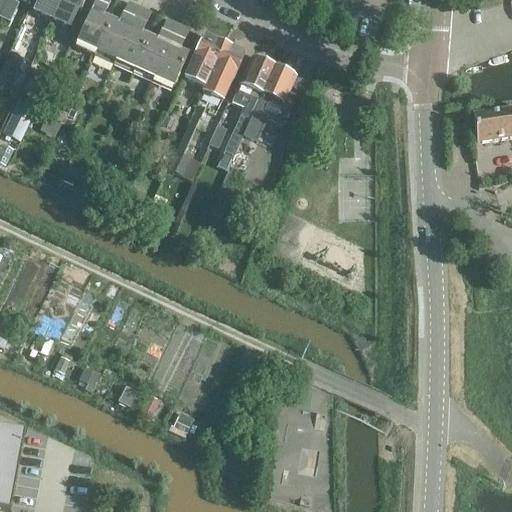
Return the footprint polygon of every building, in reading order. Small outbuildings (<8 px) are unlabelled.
[(7,0),(0,17),(0,18),(11,23),(19,7),(25,10),(28,1),(32,3),(32,0),(7,0)] [(61,0),(37,0),(31,15),(51,24),(61,0)] [(61,0),(51,24),(69,32),(77,14),(79,14),(85,0),(61,0)] [(96,0),(76,47),(95,55),(110,22),(103,18),(111,0),(96,0)] [(95,55),(115,64),(139,9),(128,4),(118,25),(110,22),(95,55)] [(115,64),(134,73),(149,39),(141,36),(151,15),(139,9),(115,64)] [(134,73),(153,82),(178,27),(166,21),(157,43),(149,39),(134,73)] [(178,27),(153,82),(173,90),(188,57),(180,53),(189,32),(178,27)] [(204,90),(204,89),(223,47),(203,38),(190,65),(191,65),(184,81),(204,90)] [(223,47),(204,89),(223,98),(230,83),(231,83),(244,57),(223,47)] [(0,76),(0,86),(8,91),(22,61),(10,55),(0,76)] [(231,106),(252,115),(261,97),(273,70),(264,66),(262,63),(257,61),(254,61),(251,60),(231,106)] [(252,115),(249,123),(243,138),(252,143),(262,119),(264,120),(268,112),(284,120),(289,109),(283,106),(287,97),(295,80),(293,79),(291,76),(286,73),(282,74),(273,70),(261,97),(252,115)] [(28,102),(40,107),(50,85),(38,79),(28,102)] [(46,119),(63,128),(68,117),(52,109),(46,119)] [(511,141),(511,110),(471,117),(476,146),(511,141)] [(243,138),(249,123),(240,119),(223,155),(233,159),(243,138)] [(225,133),(217,129),(208,149),(217,153),(225,133)] [(167,172),(192,185),(201,167),(176,154),(167,172)] [(51,344),(46,342),(39,355),(45,358),(51,344)] [(71,360),(62,356),(54,373),(63,378),(71,360)] [(99,378),(84,371),(78,383),(93,391),(99,378)] [(138,396),(125,390),(118,405),(131,411),(138,396)] [(160,404),(148,399),(140,416),(151,422),(160,404)] [(194,423),(180,416),(174,430),(171,429),(168,434),(185,442),(194,423)] [(0,511),(9,511),(24,435),(0,430),(0,511)]
